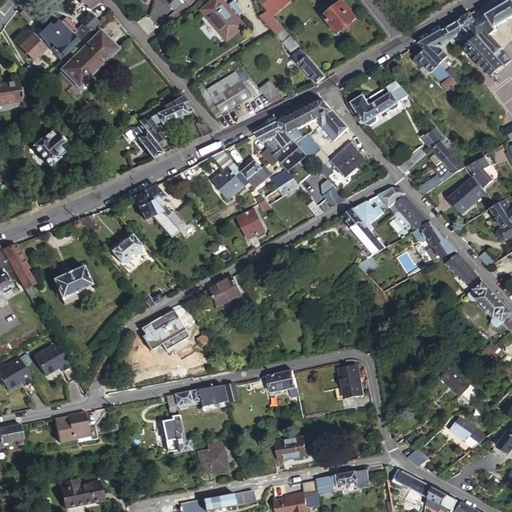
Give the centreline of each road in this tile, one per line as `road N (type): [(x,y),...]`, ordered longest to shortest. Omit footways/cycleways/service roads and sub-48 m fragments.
road 1 (residential): [(397,178),(126,327),(91,401)]
road 2 (residential): [(91,401),(358,351),(372,362),(393,459)]
road 3 (residential): [(393,459),(141,505)]
road 4 (residential): [(0,238),(224,138)]
road 5 (residential): [(108,0),(224,138)]
road 6 (residential): [(511,303),(397,178)]
